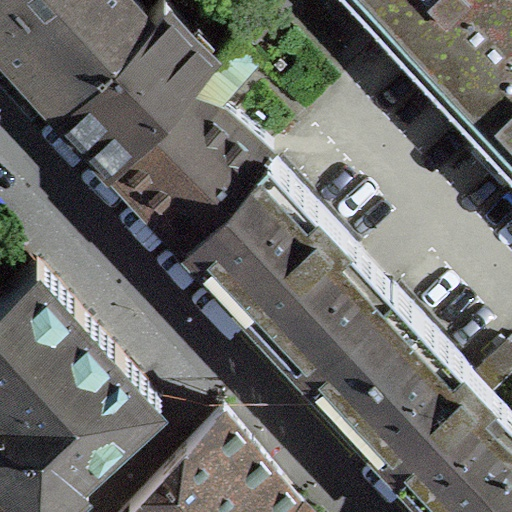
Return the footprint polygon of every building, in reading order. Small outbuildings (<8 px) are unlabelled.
[(151,7),(144,0),(0,0),(0,28),(62,96),(151,7)] [(62,96),(114,152),(214,44),(172,0),(156,0),(151,7),(62,96)] [(254,42),(292,0),(265,0),(240,28),(254,42)] [(511,0),(362,0),(415,56),(420,51),(444,76),(438,81),(488,135),(494,130),(511,148),(511,159),(511,160),(511,0)] [(215,87),(254,43),(232,24),(214,44),(114,152),(181,224),(268,143),(274,137),(215,87)] [(268,143),(181,224),(329,383),(417,302),(268,143)] [(0,476),(29,511),(46,511),(65,495),(64,494),(71,488),(72,489),(119,446),(112,438),(153,401),(152,400),(161,392),(125,352),(115,340),(114,341),(84,307),(85,307),(74,295),(44,262),(44,261),(39,255),(0,286),(0,476)] [(450,511),(511,511),(511,403),(492,382),(511,363),(511,340),(507,335),(476,365),(417,302),(329,383),(450,511)] [(286,511),(300,491),(224,399),(130,497),(141,511),(286,511)] [(0,511),(29,511),(0,476),(0,511)] [(320,511),(300,491),(286,511),(320,511)]
